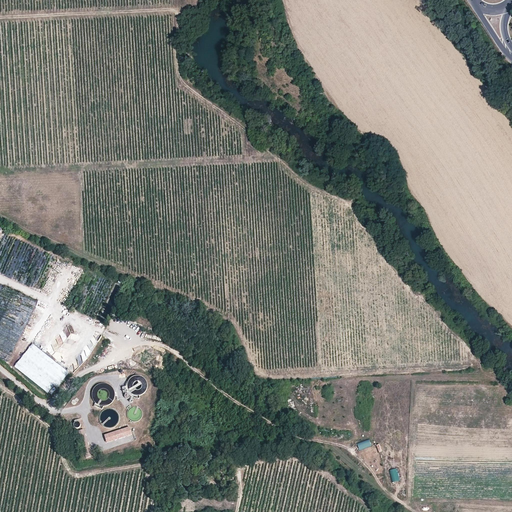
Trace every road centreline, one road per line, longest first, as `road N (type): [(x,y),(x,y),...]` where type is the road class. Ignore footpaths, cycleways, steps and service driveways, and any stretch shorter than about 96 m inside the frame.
road 1 (track): [(47,407),(75,374),(135,343),(156,343),(273,426),(372,457)]
road 2 (track): [(0,384),(44,422),(74,473),(146,469),(154,511)]
road 3 (track): [(0,17),(172,9)]
